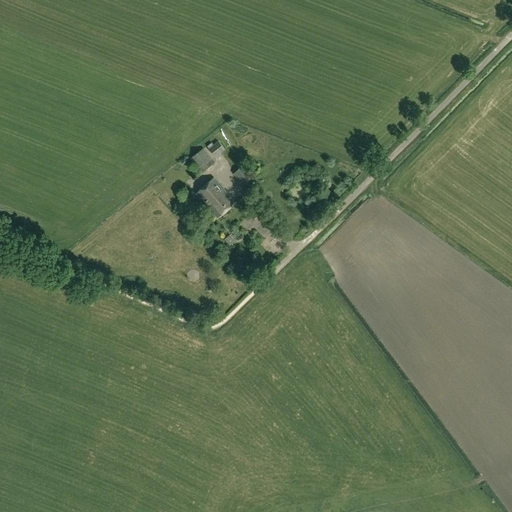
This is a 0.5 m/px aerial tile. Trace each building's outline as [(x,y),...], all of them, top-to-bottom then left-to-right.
[(209,146),(210,148),(217,156),(226,149),(220,141),(214,145),(212,143),(209,146)] [(203,148),(191,157),(202,172),(214,162),(203,148)] [(252,178),(243,166),(233,173),(244,185),(252,178)] [(210,194),(221,185),(214,177),(196,193),(208,208),(216,201),(210,194)] [(236,202),(221,185),(210,194),(216,201),(208,208),(218,218),(236,202)]
